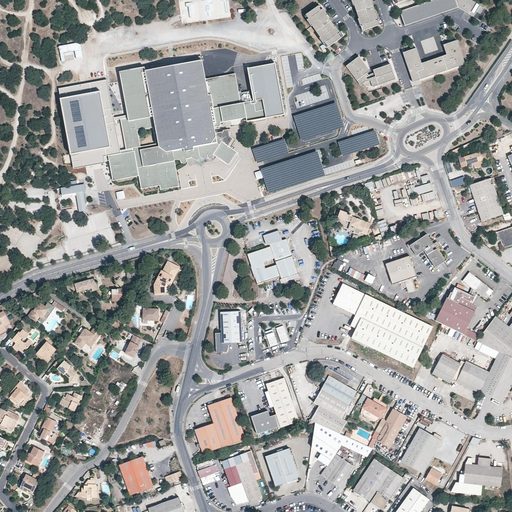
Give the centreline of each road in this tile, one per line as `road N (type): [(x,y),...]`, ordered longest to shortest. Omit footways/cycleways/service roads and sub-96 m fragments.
road 1 (residential): [(226,379),(300,354),(333,352),(472,428),(511,432)]
road 2 (residential): [(49,511),(82,469),(111,448),(158,352),(195,353)]
road 3 (tertiary): [(164,241),(35,277),(0,297)]
road 4 (residential): [(0,488),(46,392),(0,352)]
road 5 (residential): [(401,136),(353,117),(344,103),(336,61),(360,45)]
road 6 (residential): [(437,164),(461,234),(511,275)]
